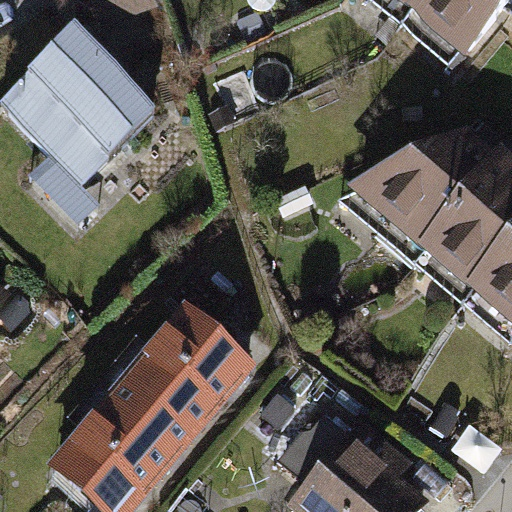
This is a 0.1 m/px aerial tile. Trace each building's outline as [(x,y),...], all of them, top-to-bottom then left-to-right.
[(149,0),(87,0),(107,41),(157,17),(149,0)] [(358,0),(400,34),(427,0),(358,0)] [(511,0),(427,0),(400,34),(458,82),(511,17),(511,0)] [(157,128),(69,42),(0,113),(0,115),(52,166),(30,189),(43,202),(37,208),(73,243),(99,216),(85,202),(157,128)] [(342,210),(417,272),(498,172),(467,147),(342,210)] [(467,312),(511,257),(511,174),(503,167),(498,172),(417,272),(467,312)] [(511,257),(467,312),(511,348),(511,257)] [(0,315),(9,306),(0,297),(0,315)] [(185,463),(255,382),(182,321),(113,402),(185,463)] [(78,511),(143,511),(185,463),(113,402),(44,483),(78,511)] [(292,511),(423,511),(398,490),(412,474),(361,431),(346,449),(321,428),(280,475),(306,497),(292,511)]
